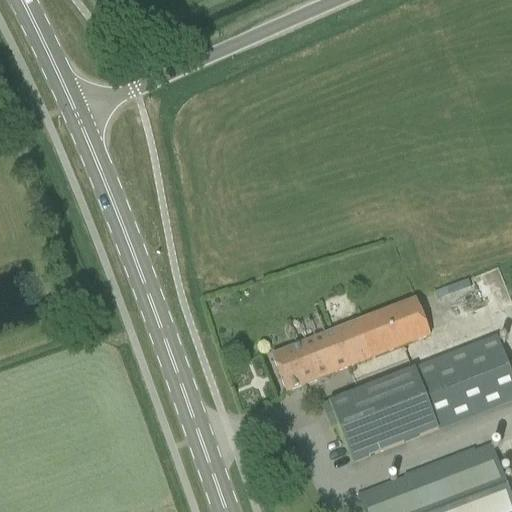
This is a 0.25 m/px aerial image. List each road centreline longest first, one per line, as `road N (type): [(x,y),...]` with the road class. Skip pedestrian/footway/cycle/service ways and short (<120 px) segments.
road 1 (primary): [(224,511),(79,109)]
road 2 (unclassified): [(79,109),(358,0)]
road 3 (primary): [(79,109),(20,0)]
